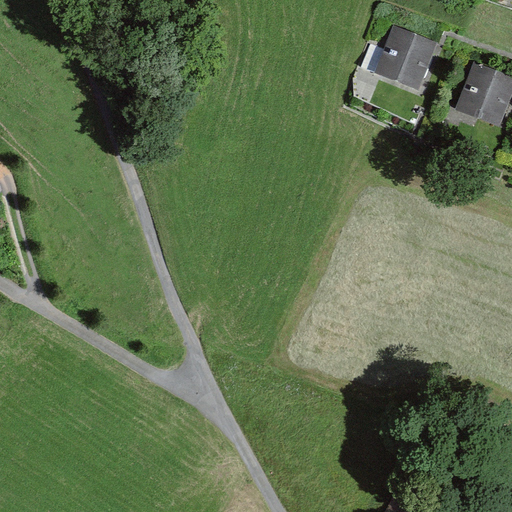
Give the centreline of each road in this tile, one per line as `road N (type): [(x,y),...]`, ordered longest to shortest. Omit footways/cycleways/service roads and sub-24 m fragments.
road 1 (unclassified): [(70,0),(220,415),(280,511)]
road 2 (track): [(220,415),(0,282)]
road 3 (track): [(36,304),(0,168)]
